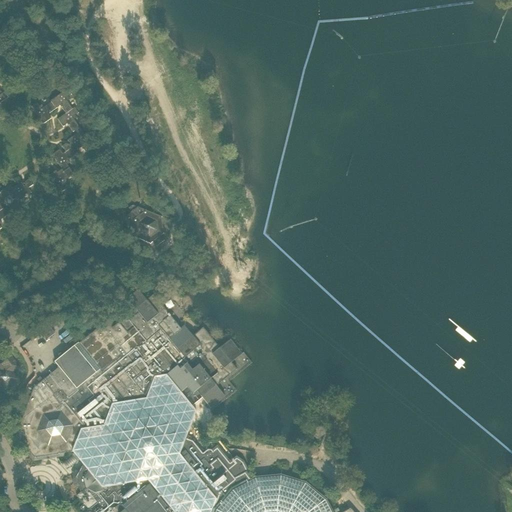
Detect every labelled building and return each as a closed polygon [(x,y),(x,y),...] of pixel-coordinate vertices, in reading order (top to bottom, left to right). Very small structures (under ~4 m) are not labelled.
[(59,106),(65,114),(72,109),(65,99),(71,95),(67,90),(50,101),(51,103),(49,104),(54,110),(59,106)] [(47,114),(54,110),(49,104),(41,109),(37,103),(31,107),(43,124),(51,119),(47,114)] [(72,133),(74,132),(79,128),(72,117),(78,113),(74,108),(72,109),(65,114),(65,115),(56,120),(62,129),(67,126),(72,133)] [(62,147),(65,152),(70,148),(74,153),(85,146),(82,142),(87,139),(79,128),(74,132),(76,135),(67,141),(70,144),(69,145),(65,144),(62,147)] [(61,170),(57,173),(59,175),(69,168),(65,163),(75,156),(74,153),(70,148),(65,152),(62,154),(59,150),(51,156),(61,170)] [(59,175),(57,173),(56,171),(49,175),(61,192),(66,188),(62,183),(74,175),(69,168),(59,175)] [(5,189),(9,196),(12,201),(17,197),(19,201),(31,193),(28,189),(33,186),(29,181),(25,183),(25,186),(24,187),(21,183),(12,189),(10,186),(5,189)] [(0,210),(3,208),(0,203),(0,202),(9,196),(5,189),(0,192),(0,210)] [(126,216),(127,228),(133,227),(134,237),(150,244),(152,242),(156,247),(164,241),(160,236),(163,234),(161,217),(137,208),(126,216)] [(352,511),(350,509),(344,511),(331,511),(325,500),(305,484),(280,476),(255,479),(251,481),(246,473),(248,472),(244,462),(236,457),(230,462),(217,446),(212,450),(208,450),(202,454),(192,441),(186,439),(195,412),(192,406),(195,404),(202,398),(210,409),(225,397),(216,387),(236,370),(231,363),(241,355),(230,341),(220,349),(203,329),(193,337),(184,326),(181,329),(153,296),(146,301),(138,291),(123,302),(132,313),(126,317),(122,313),(114,318),(118,323),(113,328),(109,325),(103,330),(100,327),(79,344),(78,343),(54,363),(58,368),(34,388),(16,435),(35,458),(73,452),(74,453),(73,455),(72,457),(73,459),(74,460),(75,461),(77,461),(78,461),(80,461),(83,465),(76,478),(81,492),(76,496),(84,505),(78,509),(80,511),(85,511),(93,506),(97,511),(96,511),(352,511)] [(42,332),(47,340),(55,334),(50,327),(42,332)] [(0,387),(4,392),(20,379),(14,372),(20,367),(8,352),(0,358),(0,387)]
